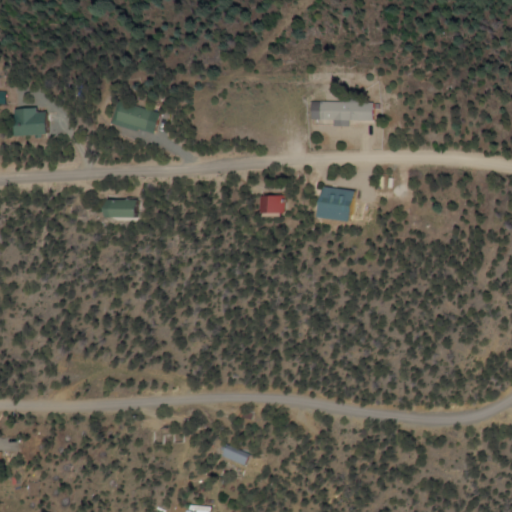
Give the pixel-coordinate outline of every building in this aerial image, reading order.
[(314,122),(378,122),(377,102),(314,102),(314,122)] [(152,130),(157,110),(127,103),(122,123),(152,130)] [(55,134),(53,112),(43,113),(42,108),(22,110),(25,137),(55,134)] [(359,190),(327,190),(326,219),(358,220),(359,190)] [(266,197),(267,216),(288,216),(287,196),(266,197)] [(144,217),(144,200),(116,200),(116,217),(144,217)] [(251,457),(228,449),(225,459),(248,467),(251,457)] [(0,476),(9,476),(8,451),(0,451),(0,476)]
